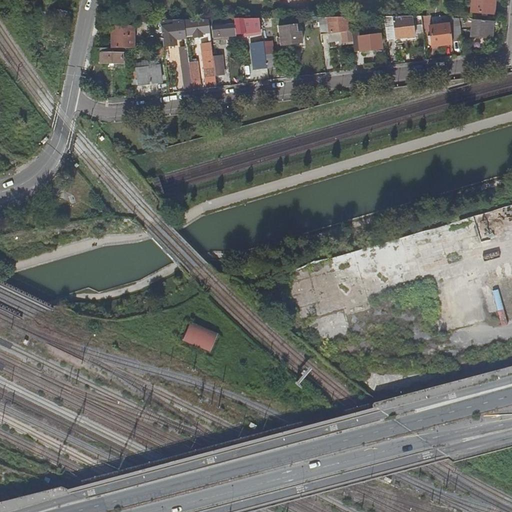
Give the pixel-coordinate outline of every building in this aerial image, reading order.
[(494,15),(494,0),(472,0),(471,12),(482,14),(482,16),(487,17),(488,14),(494,15)] [(115,4),(115,15),(126,15),(126,4),(115,4)] [(415,36),(412,17),(384,17),(386,40),(415,36)] [(350,18),(318,18),(320,35),(327,34),(329,43),(339,42),(339,47),(353,45),(353,41),(351,30),(351,24),(350,18)] [(461,41),(457,19),(449,18),(449,25),(451,42),(461,41)] [(235,32),(238,32),(241,31),(242,34),(260,31),(259,19),(233,20),(235,32)] [(200,44),(205,90),(217,88),(215,76),(213,59),(209,28),(208,20),(183,21),(185,36),(205,33),(206,43),(200,44)] [(213,38),(224,36),(228,36),(235,35),(235,32),(233,20),(208,20),(209,28),(212,28),(213,38)] [(491,39),(493,22),(472,20),(470,37),(491,39)] [(183,21),(164,21),(166,38),(185,36),(183,21)] [(357,24),(351,24),(351,30),(358,29),(359,29),(358,21),(356,22),(357,24)] [(433,47),(452,45),(451,42),(449,25),(430,27),(433,47)] [(278,28),(280,39),(281,46),(302,43),(300,33),(297,33),(296,26),(278,28)] [(112,28),(111,49),(128,49),(134,49),(134,28),(112,28)] [(359,38),(358,29),(351,30),(353,41),(353,45),(354,53),(381,49),(379,35),(359,38)] [(254,71),(267,69),(263,39),(259,39),(260,43),(251,44),(254,71)] [(111,54),(111,49),(100,49),(100,64),(123,64),(123,54),(111,54)] [(267,56),(268,69),(275,68),(274,55),(267,56)] [(182,62),(186,93),(192,92),(189,64),(188,58),(182,58),(182,62)] [(213,59),(215,76),(223,75),(221,58),(213,59)] [(197,63),(194,63),(190,64),(193,92),(199,91),(198,79),(199,79),(197,63)] [(137,70),(138,86),(161,83),(159,67),(137,70)] [(26,144),(41,131),(33,121),(18,134),(26,144)] [(183,341),(210,352),(218,334),(190,323),(183,341)]
